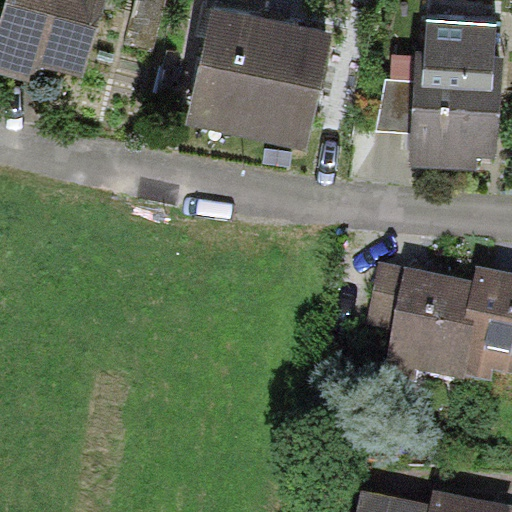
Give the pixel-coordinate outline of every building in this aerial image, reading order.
[(0,0),(0,53),(35,62),(40,47),(82,58),(96,0),(0,0)] [(165,0),(136,0),(126,41),(153,48),(165,0)] [(305,133),(332,15),(270,0),(206,0),(206,2),(209,4),(185,105),(305,133)] [(387,72),(377,123),(410,125),(408,159),(498,164),(504,42),(496,42),(498,9),(426,5),(424,38),(415,38),(413,74),(387,72)] [(511,277),(476,271),(473,285),(383,269),(366,360),(488,383),(490,370),(511,374),(511,277)] [(511,511),(511,510),(434,495),(431,510),(430,511),(511,511)] [(430,511),(431,510),(361,497),(358,511),(430,511)]
